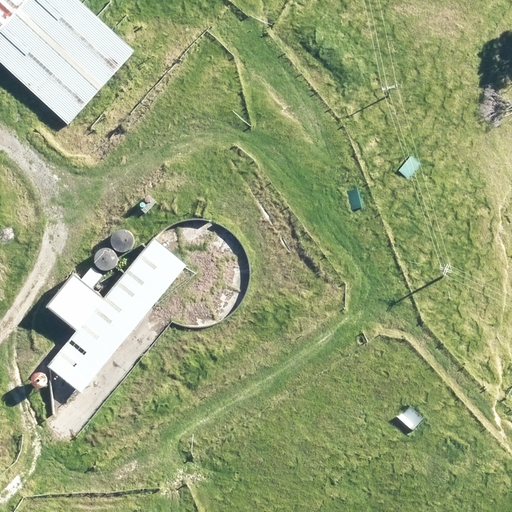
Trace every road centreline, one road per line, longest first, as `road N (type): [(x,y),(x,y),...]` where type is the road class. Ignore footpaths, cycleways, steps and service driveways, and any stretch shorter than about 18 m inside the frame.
road 1 (track): [(0,139),(28,158),(55,201),(52,264),(0,338)]
road 2 (track): [(0,362),(35,417),(30,490),(12,511)]
